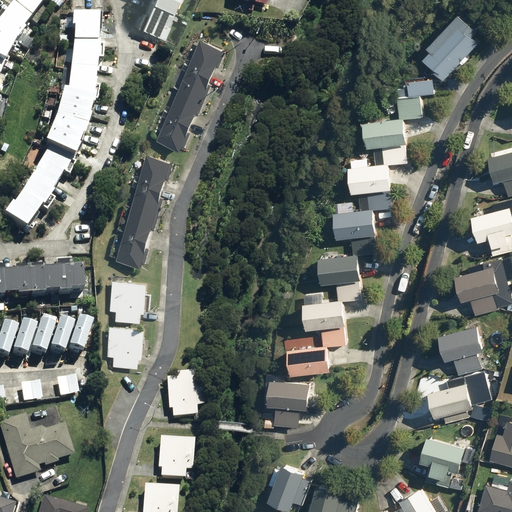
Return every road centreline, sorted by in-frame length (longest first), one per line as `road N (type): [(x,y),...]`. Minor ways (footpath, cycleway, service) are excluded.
road 1 (residential): [(105,511),(167,349),(185,191),(249,46)]
road 2 (residential): [(511,64),(482,107),(459,171),(380,441),(350,454),(327,437)]
road 3 (residential): [(327,437),(337,415),(371,393),(390,291),(424,188),(463,101),(511,43)]
